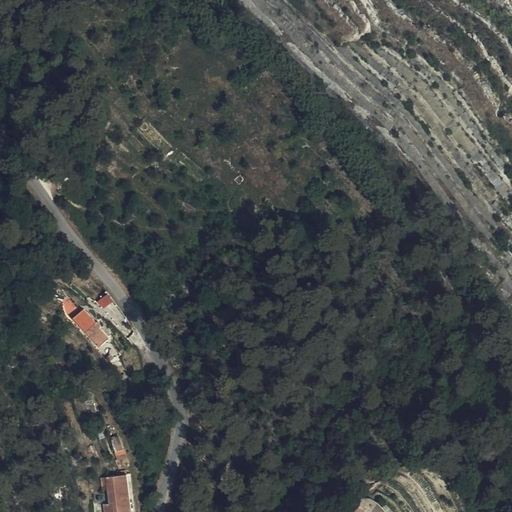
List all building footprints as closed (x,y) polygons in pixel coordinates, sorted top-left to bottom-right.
[(49,304),(81,327),(89,315),(58,292),(49,304)] [(106,435),(101,422),(91,426),(96,440),(106,435)] [(109,442),(106,435),(96,440),(99,446),(109,442)] [(116,457),(125,456),(122,435),(114,436),(116,457)] [(88,494),(90,511),(103,511),(103,506),(117,503),(110,462),(88,466),(93,493),(88,494)]
